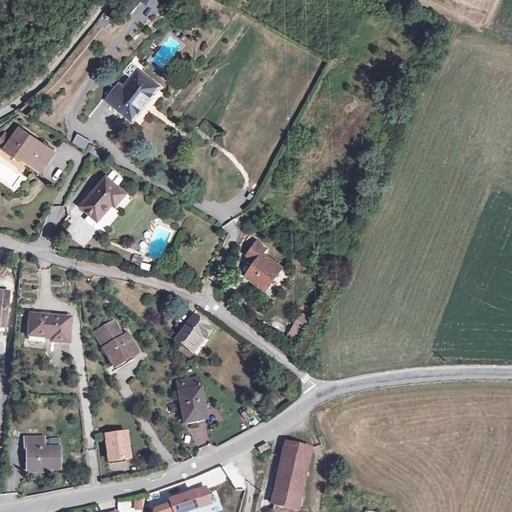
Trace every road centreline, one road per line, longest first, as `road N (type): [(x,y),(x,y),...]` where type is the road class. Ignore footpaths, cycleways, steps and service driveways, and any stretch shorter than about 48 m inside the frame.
road 1 (unclassified): [(0,237),(196,300),(292,364),(313,395)]
road 2 (unclassified): [(313,395),(240,449),(178,473),(0,510)]
road 3 (unclassified): [(511,373),(407,375),(313,395)]
road 4 (track): [(108,0),(48,74),(0,113)]
